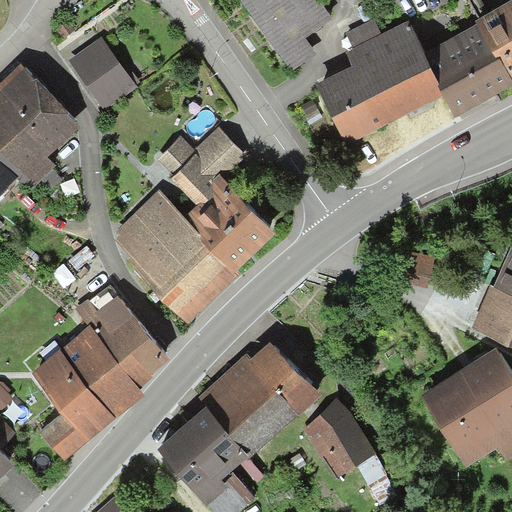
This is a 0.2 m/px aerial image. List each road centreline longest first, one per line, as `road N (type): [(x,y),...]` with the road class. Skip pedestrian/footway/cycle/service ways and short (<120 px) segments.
road 1 (residential): [(16,33),(76,100),(101,252),(183,365)]
road 2 (residential): [(339,227),(199,20),(177,0)]
road 3 (secondary): [(339,227),(264,285),(183,365)]
road 4 (secondary): [(511,124),(339,227)]
road 5 (secondary): [(183,365),(54,511)]
